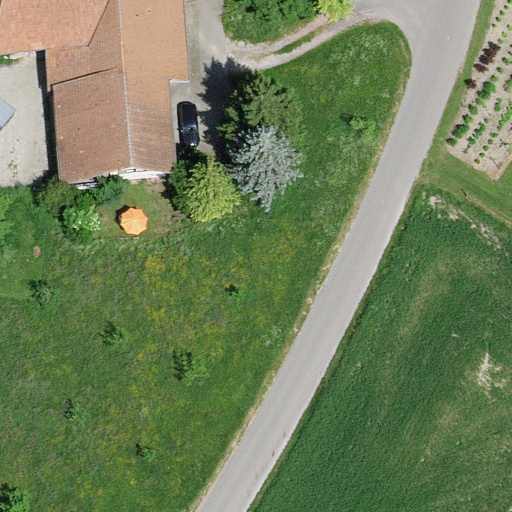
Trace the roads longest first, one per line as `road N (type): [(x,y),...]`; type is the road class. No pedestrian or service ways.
road 1 (unclassified): [(458,0),(364,244),(220,511)]
road 2 (track): [(406,144),(511,205)]
